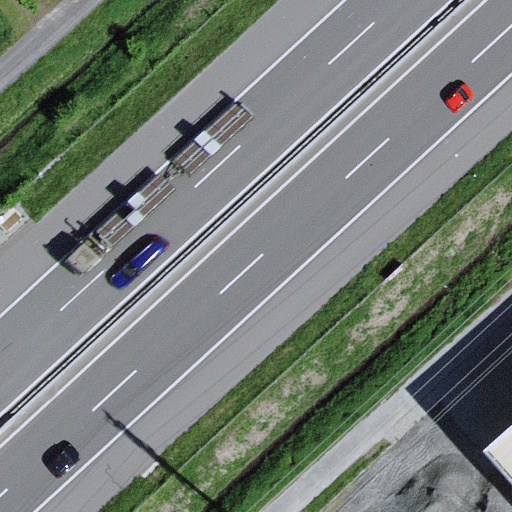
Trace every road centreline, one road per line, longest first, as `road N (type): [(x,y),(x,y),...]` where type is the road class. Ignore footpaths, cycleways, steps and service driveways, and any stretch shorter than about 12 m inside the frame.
road 1 (motorway): [(0,497),(511,26)]
road 2 (motorway): [(396,0),(0,364)]
